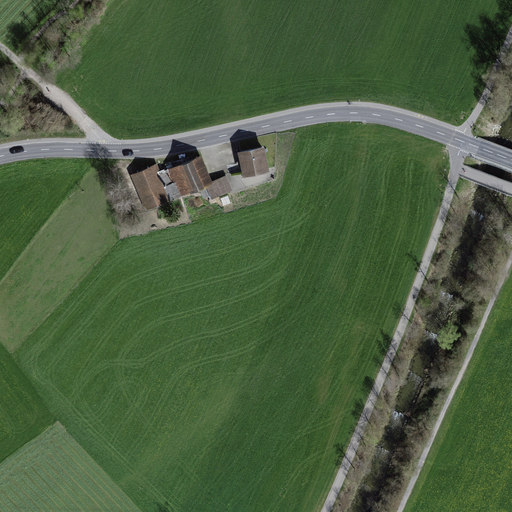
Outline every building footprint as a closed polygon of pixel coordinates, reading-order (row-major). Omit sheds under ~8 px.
[(263,148),(240,152),(241,155),(238,155),(240,164),(243,163),(244,172),(267,167),(263,148)] [(170,197),(171,198),(197,156),(159,172),(170,197)] [(208,183),(197,156),(171,198),(208,183)] [(149,206),(170,197),(159,172),(156,164),(135,173),(149,206)] [(230,185),(226,176),(212,181),(217,194),(220,192),(221,194),(230,190),(229,186),(230,185)] [(210,194),(207,187),(200,189),(203,197),(210,194)]
